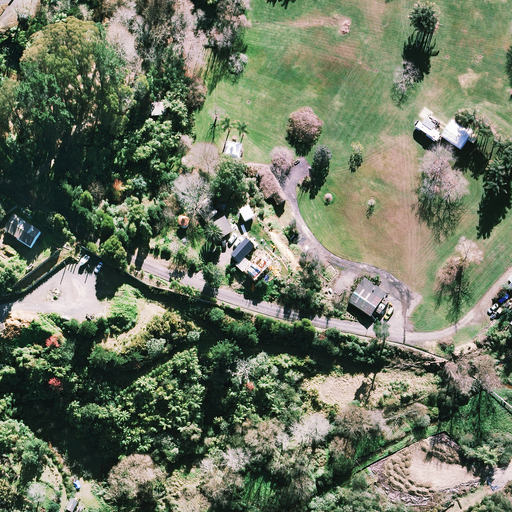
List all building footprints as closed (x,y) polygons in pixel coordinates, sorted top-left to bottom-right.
[(0,0),(0,13),(0,14),(12,0),(0,0)] [(473,134),(454,121),(443,138),(462,150),(473,134)] [(225,159),(227,160),(226,166),(234,167),(235,161),(240,162),(242,147),(227,145),(225,159)] [(214,207),(208,211),(213,218),(220,214),(214,207)] [(41,234),(16,218),(6,233),(31,250),(41,234)] [(235,231),(230,225),(225,218),(214,227),(224,240),(227,237),(232,242),(236,239),(232,234),(234,232),(235,231)] [(264,233),(256,224),(250,228),(258,238),(264,233)] [(248,261),(245,269),(253,272),(256,264),(248,261)] [(387,296),(365,281),(348,304),(371,320),(376,313),(380,317),(388,305),(383,302),(387,296)] [(75,511),(80,505),(72,500),(66,511),(67,511),(75,511)]
